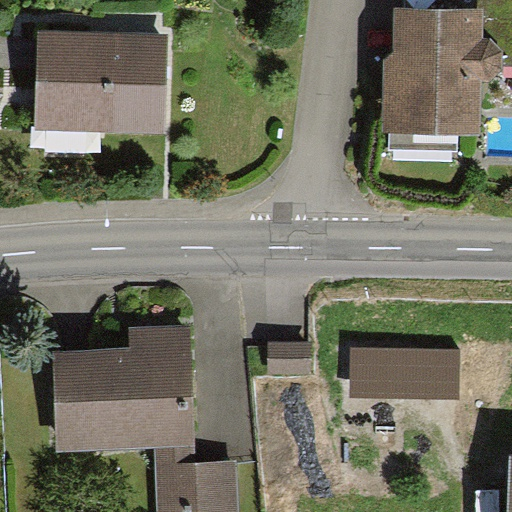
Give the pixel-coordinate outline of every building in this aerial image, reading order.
[(477,21),(394,21),(395,62),(384,71),(383,141),(388,141),(388,154),(459,155),(459,142),(480,142),(481,89),(491,89),(502,77),(502,70),(511,70),(511,0),(506,0),(507,1),(477,1),(477,21)] [(168,40),(39,36),(36,134),(165,138),(168,40)] [(159,511),(241,511),(240,458),(198,459),(194,325),(131,327),(132,346),(56,349),(59,449),(158,446),(159,511)] [(270,338),(269,372),(312,373),(313,339),(270,338)] [(354,349),(353,398),(463,400),(464,352),(354,349)]
